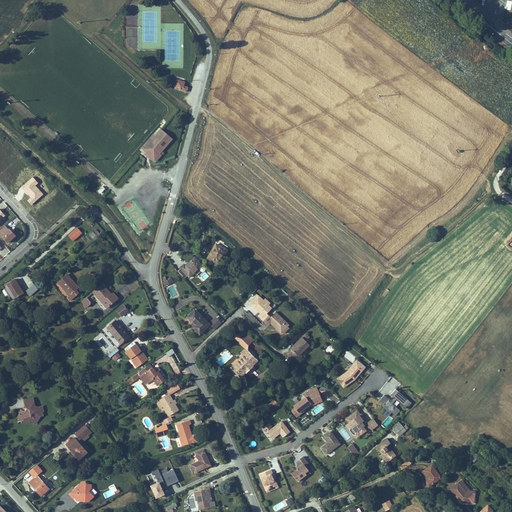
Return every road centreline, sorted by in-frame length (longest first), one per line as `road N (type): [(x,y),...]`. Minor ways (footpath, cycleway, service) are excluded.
road 1 (track): [(197,106),(391,267),(496,181)]
road 2 (residential): [(237,460),(154,290),(151,266),(197,106)]
road 3 (residential): [(237,460),(294,443),(375,375)]
road 4 (track): [(0,123),(95,208)]
